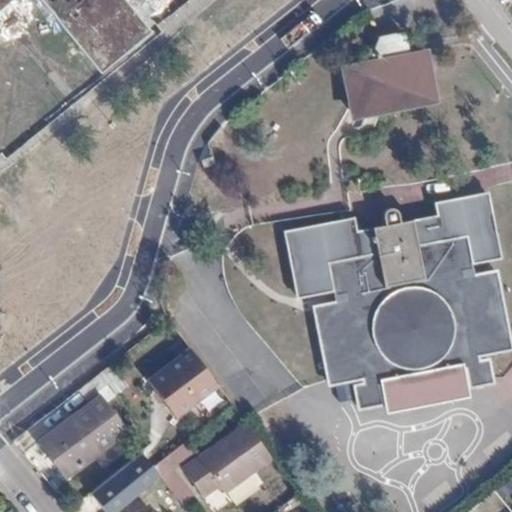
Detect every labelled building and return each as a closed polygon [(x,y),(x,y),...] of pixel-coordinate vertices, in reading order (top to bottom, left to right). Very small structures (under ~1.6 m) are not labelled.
[(121,0),(41,0),(95,67),(144,29),(121,0)] [(404,27),(380,32),(368,62),(338,68),(346,117),(423,102),(437,85),(429,45),(406,48),(404,27)] [(386,230),(370,233),(357,235),(355,221),(284,235),(297,302),(334,295),(336,307),(314,310),(329,392),(361,385),(362,388),(352,391),(357,416),(384,408),(389,418),(470,403),(469,394),(497,388),(492,365),(481,367),(481,362),(511,357),(511,339),(499,273),(476,277),(473,268),(503,262),(489,195),(435,206),(436,220),(403,227),(402,216),(398,212),(392,211),(386,215),(384,219),(386,230)] [(63,234),(79,274),(110,262),(99,235),(119,227),(114,214),(63,234)] [(0,345),(27,322),(2,292),(0,293),(0,345)] [(139,383),(170,421),(212,386),(181,348),(139,383)] [(94,398),(41,440),(63,469),(116,427),(94,398)] [(249,421),(185,468),(204,495),(222,483),(226,490),(275,455),(249,421)] [(187,443),(159,466),(168,478),(177,470),(174,466),(193,450),(187,443)] [(496,490),(472,509),(474,511),(492,511),(505,502),(496,490)]
